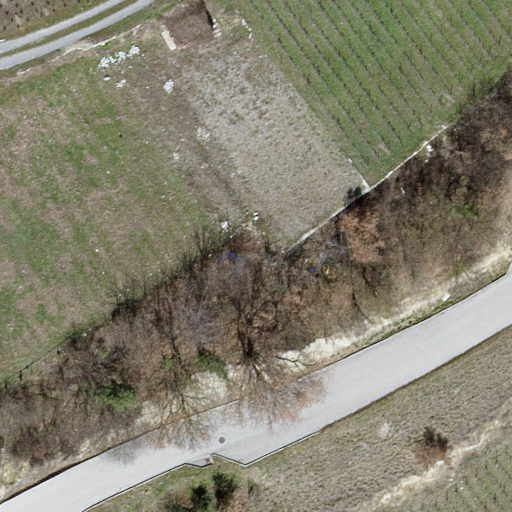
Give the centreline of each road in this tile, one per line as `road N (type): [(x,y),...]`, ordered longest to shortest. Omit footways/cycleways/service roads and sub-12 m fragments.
road 1 (unclassified): [(66,511),(511,301)]
road 2 (track): [(0,54),(137,0)]
